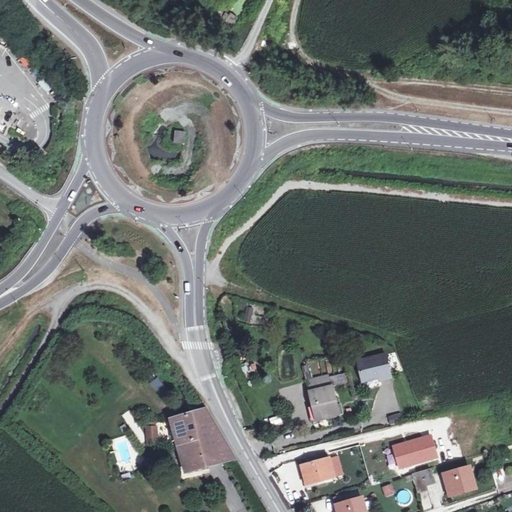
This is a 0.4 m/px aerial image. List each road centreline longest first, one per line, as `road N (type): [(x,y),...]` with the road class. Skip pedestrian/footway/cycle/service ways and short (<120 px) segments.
road 1 (track): [(295,0),(286,45),(292,57),(368,81),(398,100),(511,113)]
road 2 (secondary): [(511,135),(293,118),(249,102)]
road 3 (secondary): [(253,163),(289,142),(332,135),(511,148)]
road 4 (secondary): [(154,216),(184,253),(201,374),(239,438)]
road 5 (secondary): [(239,438),(202,345),(201,244),(213,210)]
road 6 (track): [(256,467),(447,419),(452,435)]
road 7 (unclassified): [(0,306),(37,284),(78,225),(130,206)]
road 8 (track): [(368,81),(511,89)]
road 9 (secondary): [(40,0),(88,46),(101,97)]
